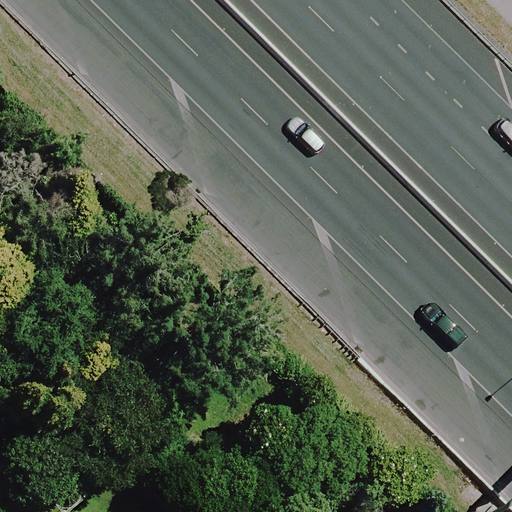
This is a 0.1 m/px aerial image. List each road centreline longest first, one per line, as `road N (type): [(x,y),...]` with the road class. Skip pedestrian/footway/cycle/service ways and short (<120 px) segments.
road 1 (motorway): [(511,363),(141,0)]
road 2 (motorway): [(303,0),(511,205)]
